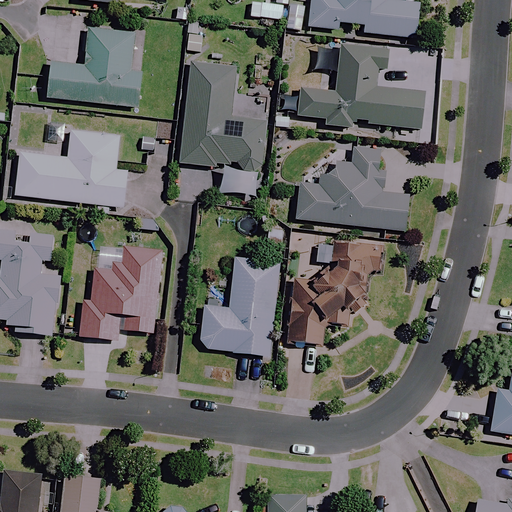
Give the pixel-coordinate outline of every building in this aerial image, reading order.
[(309,0),(307,33),(338,35),(339,27),(361,29),(360,37),(413,41),(416,5),(385,2),(385,0),(309,0)] [(130,36),(82,31),(78,68),(46,65),(43,102),(135,111),(139,76),(126,74),(130,36)] [(386,53),(337,48),(333,94),(297,91),(294,119),(321,122),(320,130),(352,133),(353,127),(419,133),(423,95),(374,91),(376,71),(385,72),(386,53)] [(176,164),(221,168),(218,197),(251,200),(254,172),(261,172),(265,124),(227,120),(232,69),(185,64),(176,164)] [(11,198),(95,208),(94,217),(108,219),(109,210),(120,211),(124,174),(113,173),(117,139),(67,133),(64,161),(16,155),(11,198)] [(292,224),(399,234),(403,235),(407,197),(376,194),(380,151),(351,148),(349,166),(320,163),(318,188),(295,186),(292,224)] [(0,322),(3,322),(2,328),(26,330),(26,337),(50,339),(54,292),(60,293),(61,278),(40,277),(41,263),(50,264),(52,236),(0,231),(0,322)] [(288,279),(287,280),(281,345),(319,349),(322,324),(363,299),(365,270),(379,271),(379,246),(331,243),(331,270),(315,280),(288,279)] [(152,337),(158,252),(119,250),(118,266),(110,266),(109,275),(89,273),(89,279),(79,278),(74,341),(117,344),(118,334),(152,337)] [(276,266),(231,261),(226,310),(201,308),(196,352),(266,359),(276,266)] [(511,364),(507,394),(494,392),(487,436),(511,439),(511,364)] [(34,511),(38,478),(1,475),(0,487),(0,511),(34,511)] [(101,511),(94,511),(97,483),(60,479),(55,511),(101,511)] [(511,511),(511,500),(507,499),(506,507),(473,502),(471,511),(511,511)] [(302,511),(303,501),(266,500),(265,511),(302,511)]
